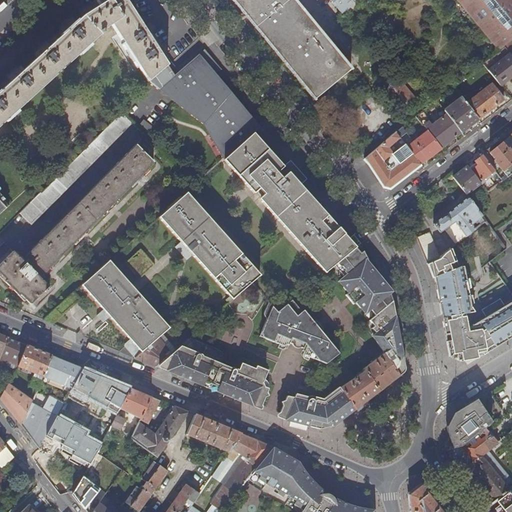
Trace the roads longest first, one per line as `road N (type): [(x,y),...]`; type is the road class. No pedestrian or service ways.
road 1 (residential): [(0,318),(362,471),(391,476)]
road 2 (tertiary): [(372,220),(192,0)]
road 3 (tertiary): [(429,401),(406,282),(372,220)]
road 4 (residential): [(511,112),(372,220)]
